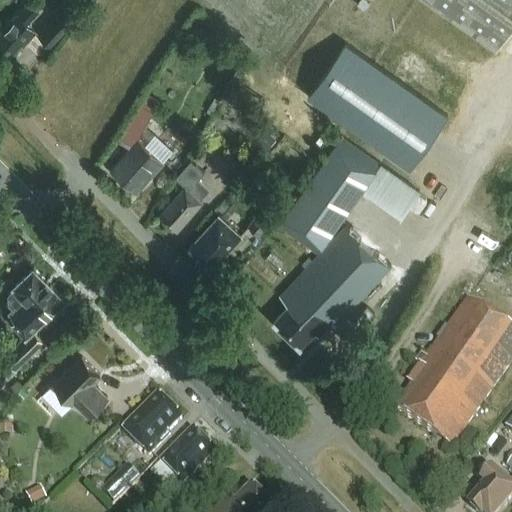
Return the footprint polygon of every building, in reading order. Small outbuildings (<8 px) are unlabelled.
[(511,0),(428,0),(497,48),(511,26),(511,0)] [(0,29),(0,57),(4,61),(20,44),(22,46),(35,32),(25,22),(36,10),(27,1),(15,14),(15,13),(0,29)] [(50,48),(74,24),(62,12),(38,37),(50,48)] [(449,114),(346,42),(309,95),(412,167),(449,114)] [(164,161),(139,137),(154,111),(142,103),(119,141),(130,148),(111,169),(136,192),(164,161)] [(268,134),(259,145),(266,151),(275,141),(268,134)] [(383,163),(346,136),(278,225),(318,253),(383,163)] [(240,167),(260,157),(255,146),(235,157),(240,167)] [(177,177),(187,187),(160,215),(177,230),(203,203),(201,200),(209,191),(198,181),(205,173),(192,161),(177,177)] [(279,213),(268,203),(248,226),(260,236),(279,213)] [(212,267),(242,235),(219,214),(190,247),(212,267)] [(274,320),(301,346),(315,332),(319,335),(332,322),(336,326),(391,268),(349,227),(280,297),(289,305),(274,320)] [(34,330),(65,299),(34,267),(14,287),(15,289),(9,295),(8,302),(14,308),(9,312),(17,320),(13,323),(26,336),(4,357),(18,371),(46,343),(34,330)] [(396,411),(451,449),(511,359),(511,330),(465,299),(407,384),(412,387),(396,411)] [(93,382),(101,375),(82,356),(54,384),(73,403),(75,401),(89,416),(108,397),(93,382)] [(168,435),(181,421),(158,397),(123,432),(149,458),(170,437),(168,435)] [(183,486),(214,455),(193,433),(161,464),(171,473),(164,480),(172,489),(179,482),(183,486)] [(511,488),(509,487),(492,472),(481,485),(485,488),(468,508),(473,511),(502,511),(511,501),(511,488)] [(118,480),(103,494),(114,505),(129,490),(118,480)] [(275,511),(252,489),(235,506),(226,498),(212,511),(275,511)] [(40,490),(26,497),(32,508),(46,500),(40,490)]
